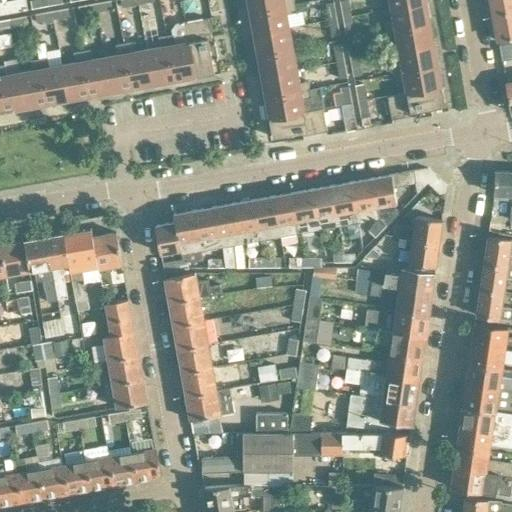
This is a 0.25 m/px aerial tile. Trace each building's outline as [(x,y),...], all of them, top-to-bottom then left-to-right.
[(28,9),(26,0),(10,0),(6,1),(8,13),(28,9)] [(46,0),(33,0),(30,0),(32,8),(47,6),(46,0)] [(111,0),(94,3),(96,11),(112,8),(111,0)] [(245,0),(246,5),(248,5),(250,12),(294,4),(293,0),(245,0)] [(343,17),(350,16),(347,0),(345,0),(340,1),(343,17)] [(389,0),(391,8),(428,2),(428,0),(389,0)] [(511,0),(491,0),(494,14),(511,10),(511,0)] [(6,1),(0,1),(0,14),(8,13),(6,1)] [(307,2),(294,4),(296,12),(303,11),(308,10),(307,2)] [(329,20),(337,18),(334,2),(326,3),(329,20)] [(431,15),(428,2),(391,8),(393,21),(384,23),(385,31),(430,24),(429,16),(431,15)] [(96,11),(94,3),(78,6),(79,14),(96,11)] [(251,19),(249,19),(251,34),(289,27),(306,24),(303,11),(296,12),(294,4),(250,12),(251,19)] [(52,11),(53,19),(69,16),(68,8),(52,11)] [(511,10),(494,14),(498,40),(511,37),(511,10)] [(37,22),(53,19),(52,11),(35,14),(37,22)] [(26,16),(9,19),(11,26),(27,23),(26,16)] [(353,32),(350,16),(343,17),(346,33),(353,32)] [(212,42),(211,36),(208,19),(208,18),(188,22),(198,78),(210,76),(210,73),(214,72),(212,59),(218,58),(215,41),(212,42)] [(340,35),(337,18),(329,20),(332,36),(340,35)] [(9,19),(0,20),(0,28),(11,26),(9,19)] [(168,35),(176,79),(181,78),(182,81),(198,78),(188,22),(185,22),(185,21),(177,22),(172,29),(173,34),(168,35)] [(396,38),(399,51),(436,45),(433,30),(431,30),(430,24),(385,31),(387,39),(396,38)] [(289,27),(251,34),(254,48),(256,47),(258,56),(302,47),(300,38),(291,40),(289,27)] [(160,46),(148,48),(155,86),(168,83),(167,81),(176,79),(168,35),(158,37),(160,46)] [(125,43),(133,87),(139,86),(139,88),(155,86),(148,48),(134,51),(132,41),(125,43)] [(347,44),(350,60),(358,59),(355,42),(347,44)] [(117,54),(105,56),(112,93),(125,91),(125,89),(133,87),(125,43),(116,44),(117,54)] [(334,46),(337,62),(344,61),(341,45),(334,46)] [(439,58),(436,45),(399,51),(401,64),(392,65),(393,74),(438,65),(436,58),(439,58)] [(256,62),(259,78),(297,71),(294,56),(303,55),(302,47),(258,56),(259,62),(256,62)] [(47,57),(38,58),(47,103),(54,102),(54,104),(69,101),(62,64),(59,48),(46,50),(47,57)] [(81,51),(90,95),(97,94),(97,96),(112,93),(105,56),(91,59),(90,49),(81,51)] [(75,62),(62,64),(69,101),(83,99),(82,96),(90,95),(81,51),(73,52),(75,62)] [(0,111),(11,109),(12,112),(25,109),(18,72),(16,58),(4,60),(5,65),(0,65),(0,111)] [(30,60),(31,64),(32,69),(31,69),(18,72),(25,109),(40,106),(40,104),(47,103),(38,58),(31,60),(30,60)] [(358,59),(350,60),(353,76),(361,75),(358,59)] [(340,79),(347,77),(344,61),(337,62),(340,79)] [(439,73),(438,65),(393,74),(395,82),(404,80),(406,92),(444,86),(441,72),(439,73)] [(264,90),(265,97),(310,89),(308,80),(299,82),(297,71),(259,78),(262,90),(264,90)] [(355,85),(358,101),(366,100),(363,83),(355,85)] [(349,86),(339,88),(342,104),(352,102),(349,86)] [(387,96),(388,99),(392,119),(415,114),(416,117),(432,114),(431,108),(445,105),(444,101),(446,101),(444,86),(406,92),(387,96)] [(311,97),(310,89),(265,97),(267,104),(264,104),(266,118),(304,111),(302,99),(311,97)] [(370,126),(366,100),(358,101),(363,127),(370,126)] [(357,129),(352,102),(342,104),(341,104),(345,131),(357,129)] [(266,118),(269,133),(272,132),(272,137),(286,134),(287,140),(304,137),(303,135),(326,131),(327,130),(323,108),(304,111),(266,118)] [(428,167),(372,178),(379,219),(386,225),(398,213),(393,186),(414,182),(416,194),(428,182),(435,175),(428,167)] [(494,193),(511,194),(511,171),(495,170),(494,193)] [(372,178),(352,181),(359,222),(379,219),(372,178)] [(439,179),(432,186),(440,193),(446,192),(447,186),(439,179)] [(352,181),(332,185),(340,226),(359,222),(352,181)] [(332,185),(312,188),(320,229),(340,226),(332,185)] [(312,188),(292,192),(300,233),(320,229),(312,188)] [(292,192),(273,195),(280,237),(281,236),(282,244),(297,242),(295,234),(300,233),(292,192)] [(431,193),(429,206),(440,208),(442,195),(431,193)] [(273,195),(253,199),(260,240),(280,237),(273,195)] [(253,199),(233,203),(240,244),(260,240),(253,199)] [(213,206),(221,247),(223,259),(224,267),(237,268),(235,245),(240,244),(233,203),(213,206)] [(213,206),(193,210),(201,251),(221,247),(213,206)] [(182,254),(183,260),(187,259),(188,263),(202,260),(201,251),(193,210),(174,213),(175,221),(176,221),(181,249),(180,249),(181,254),(182,254)] [(438,242),(439,241),(442,219),(416,215),(415,225),(408,224),(406,237),(429,241),(438,242)] [(375,237),(386,225),(379,219),(368,230),(375,237)] [(176,221),(175,221),(155,225),(160,252),(180,249),(181,249),(176,221)] [(91,228),(62,234),(70,280),(72,280),(77,310),(89,308),(82,268),(98,266),(92,236),(91,228)] [(116,232),(92,236),(98,266),(98,268),(122,263),(116,232)] [(64,281),(70,280),(62,234),(45,237),(56,300),(67,298),(64,281)] [(488,236),(484,262),(506,265),(511,266),(511,255),(507,255),(510,239),(488,236)] [(23,240),(23,241),(29,270),(31,270),(34,269),(36,281),(43,280),(47,301),(56,300),(45,237),(23,240)] [(438,242),(429,241),(406,237),(404,248),(410,249),(408,261),(435,265),(438,242)] [(0,244),(0,264),(2,275),(29,270),(23,241),(23,240),(0,244)] [(344,262),(344,253),(344,245),(334,244),(334,262),(344,262)] [(375,244),(365,255),(376,257),(382,251),(375,244)] [(302,245),(294,246),(296,256),(303,255),(302,245)] [(356,253),(344,253),(344,262),(352,262),(356,258),(356,253)] [(265,267),(265,257),(249,257),(249,267),(265,267)] [(265,267),(281,267),(282,257),(265,257),(265,267)] [(290,257),(290,267),(306,267),(306,258),(304,258),(290,257)] [(306,258),(306,267),(314,267),(322,267),(322,262),(322,258),(316,258),(306,258)] [(187,259),(183,260),(170,262),(172,271),(188,268),(188,263),(187,259)] [(208,267),(224,267),(223,259),(208,259),(208,267)] [(170,262),(162,263),(164,272),(172,271),(170,262)] [(484,262),(480,289),(502,292),(504,276),(511,277),(511,266),(506,265),(484,262)] [(373,270),(371,282),(431,291),(435,269),(401,264),(400,274),(373,270)] [(314,267),(313,274),(322,275),(336,277),(336,267),(322,267),(314,267)] [(99,276),(101,285),(124,281),(122,272),(99,276)] [(195,272),(165,278),(169,301),(199,296),(221,292),(220,284),(210,286),(209,279),(196,281),(195,272)] [(313,274),(310,295),(319,297),(322,275),(313,274)] [(272,276),(256,278),(256,288),(273,286),(272,276)] [(16,292),(31,290),(32,290),(31,280),(14,283),(16,292)] [(358,280),(356,292),(397,298),(395,308),(428,313),(431,291),(371,282),(360,280),(358,280)] [(296,289),(294,305),(303,306),(305,290),(301,289),(296,289)] [(480,289),(476,315),(498,318),(511,319),(511,309),(500,307),(502,292),(480,289)] [(31,312),(28,296),(19,297),(22,313),(31,312)] [(199,296),(169,301),(173,325),(203,320),(199,296)] [(128,298),(104,303),(105,307),(110,333),(134,329),(128,298)] [(309,303),(307,317),(319,319),(321,305),(309,303)] [(294,305),(291,321),(301,322),(303,306),(294,305)] [(104,308),(94,309),(98,331),(99,334),(103,334),(110,333),(105,307),(104,308)] [(366,314),(364,326),(425,335),(428,313),(395,308),(394,318),(366,314)] [(307,317),(304,340),(316,342),(319,319),(307,317)] [(203,320),(173,325),(178,349),(208,343),(203,320)] [(507,327),(475,323),(472,343),(511,348),(511,336),(505,336),(507,327)] [(31,343),(42,342),(39,325),(31,326),(28,327),(31,344),(31,343)] [(364,326),(362,338),(384,341),(382,350),(389,351),(422,355),(425,335),(364,326)] [(110,333),(103,334),(104,341),(107,359),(138,353),(134,329),(110,333)] [(66,336),(53,339),(53,342),(55,354),(68,352),(66,336)] [(289,338),(287,354),(296,355),(298,339),(289,338)] [(42,343),(45,359),(45,360),(56,358),(55,354),(53,342),(42,343)] [(45,359),(42,343),(31,344),(31,345),(34,361),(45,359)] [(208,343),(178,349),(182,372),(212,367),(208,343)] [(511,348),(472,343),(469,363),(501,367),(502,360),(511,361),(511,348)] [(334,353),(332,366),(347,368),(358,370),(419,379),(421,359),(422,355),(389,351),(389,354),(388,361),(360,357),(334,353)] [(138,353),(107,359),(109,367),(112,383),(142,377),(138,353)] [(301,361),(297,386),(316,389),(319,364),(301,361)] [(469,363),(466,382),(511,388),(511,368),(501,367),(469,363)] [(274,364),(259,367),(262,381),(277,378),(274,364)] [(42,384),(40,367),(31,369),(30,369),(31,380),(32,385),(42,384)] [(212,367),(182,372),(186,396),(216,391),(212,367)] [(295,367),(279,370),(281,378),(296,375),(295,367)] [(347,368),(346,381),(352,382),(361,383),(360,391),(383,395),(382,399),(415,403),(419,379),(358,370),(347,368)] [(57,377),(48,379),(50,395),(59,394),(57,377)] [(142,377),(112,383),(116,407),(147,402),(142,377)] [(274,380),(257,383),(259,396),(277,393),(274,380)] [(511,388),(466,382),(463,406),(495,411),(495,407),(497,398),(511,400),(511,388)] [(216,391),(186,396),(191,420),(218,415),(234,412),(230,388),(216,391)] [(32,409),(33,417),(46,414),(43,391),(33,392),(35,409),(32,409)] [(59,394),(50,395),(52,409),(61,408),(59,394)] [(411,424),(412,424),(415,403),(382,399),(359,395),(350,394),(345,431),(403,432),(404,423),(411,424)] [(511,413),(495,411),(463,406),(460,426),(511,433),(511,413)] [(142,417),(140,408),(124,411),(126,420),(142,417)] [(110,423),(126,420),(124,411),(108,414),(110,423)] [(257,414),(257,432),(289,432),(289,413),(257,414)] [(293,413),(290,431),(310,431),(312,416),(293,413)] [(97,426),(95,416),(79,419),(81,429),(97,426)] [(47,419),(31,422),(33,432),(49,429),(47,419)] [(81,429),(79,419),(63,422),(65,431),(81,429)] [(31,432),(33,432),(31,422),(15,425),(17,435),(31,432)] [(0,438),(10,436),(8,426),(0,427),(0,438)] [(511,433),(460,426),(457,445),(489,450),(490,443),(511,446),(511,433)] [(301,432),(290,432),(289,432),(257,432),(237,432),(237,453),(243,453),(243,455),(243,469),(243,470),(293,470),(293,452),(321,452),(321,431),(312,431),(312,432),(301,432)] [(375,453),(408,453),(411,432),(403,432),(345,431),(321,431),(321,452),(321,453),(343,454),(343,445),(375,445),(375,453)] [(226,432),(226,443),(235,443),(235,432),(226,432)] [(48,441),(34,443),(37,456),(39,469),(44,497),(67,493),(62,465),(61,459),(51,461),(48,441)] [(489,450),(457,445),(454,466),(511,473),(511,461),(488,458),(489,450)] [(132,453),(137,481),(160,476),(155,448),(132,453)] [(109,457),(114,485),(137,481),(132,453),(109,457)] [(239,454),(202,455),(203,471),(239,470),(239,454)] [(86,461),(91,489),(114,485),(109,457),(86,461)] [(21,501),(44,497),(39,469),(26,471),(24,459),(13,461),(16,473),(21,501)] [(86,461),(62,465),(67,493),(91,489),(86,461)] [(511,485),(511,473),(454,466),(451,487),(510,496),(511,485)] [(0,504),(21,501),(16,473),(0,476),(0,504)] [(350,509),(399,511),(403,485),(373,484),(371,499),(352,498),(350,509)] [(279,487),(203,487),(207,511),(214,511),(235,510),(234,507),(244,506),(244,495),(259,495),(259,510),(283,510),(283,508),(279,487)] [(465,497),(463,511),(486,511),(498,511),(511,511),(511,503),(500,502),(501,501),(487,499),(465,497)]
